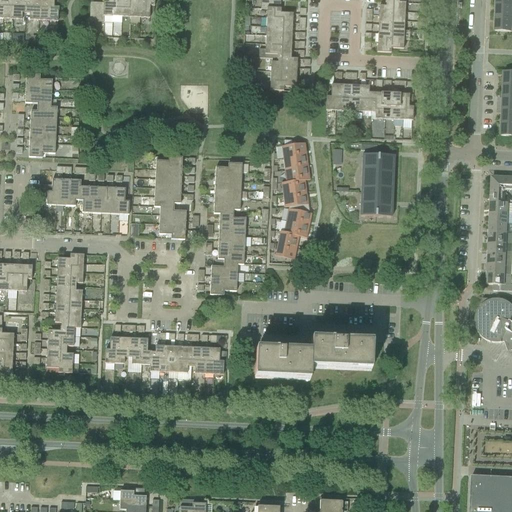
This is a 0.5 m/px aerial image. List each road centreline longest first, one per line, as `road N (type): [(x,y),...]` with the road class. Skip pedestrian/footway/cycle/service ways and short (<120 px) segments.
road 1 (tertiary): [(414,435),(0,414)]
road 2 (tertiary): [(0,444),(411,463)]
road 3 (residential): [(183,315),(184,275),(121,271),(105,246),(16,242)]
road 4 (residential): [(432,304),(305,298),(304,309),(245,307)]
road 5 (residential): [(474,155),(481,0)]
road 6 (tertiary): [(432,304),(440,155)]
road 7 (tertiary): [(438,446),(432,304)]
road 8 (residential): [(354,62),(356,7),(338,6),(324,6),(322,61)]
road 9 (tertiary): [(432,304),(414,435)]
road 10 (unclassified): [(470,284),(474,155)]
